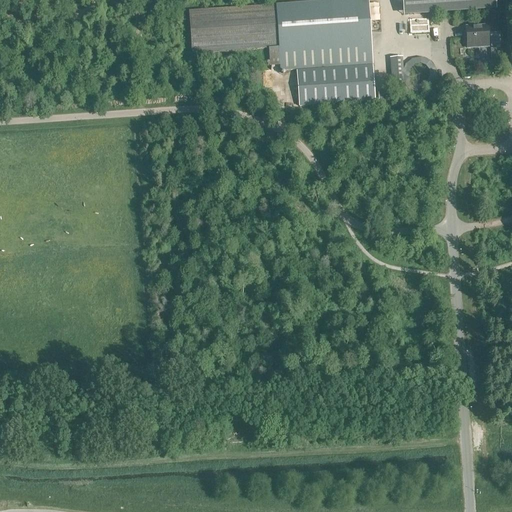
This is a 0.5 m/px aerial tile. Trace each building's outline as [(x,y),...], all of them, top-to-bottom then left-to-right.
[(493,0),(400,0),(401,16),(494,10),(493,0)] [(372,65),(370,42),(367,1),(276,7),(188,13),(191,55),(279,49),(281,71),(372,65)] [(466,28),(467,48),(488,47),(487,26),(466,28)] [(402,72),(402,68),(403,67),(403,62),(401,62),(395,63),(396,82),(403,82),(402,72)] [(372,67),(296,72),(299,107),(374,102),(372,67)]
